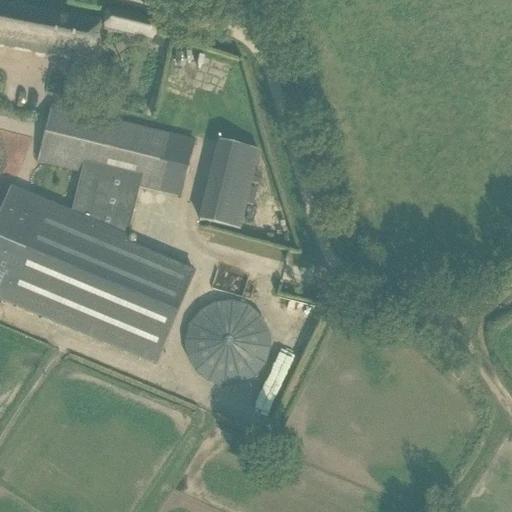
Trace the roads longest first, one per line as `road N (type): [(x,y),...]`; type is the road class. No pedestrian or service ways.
road 1 (track): [(259,38),(324,236),(373,307),(439,323),(511,290)]
road 2 (track): [(131,0),(259,38)]
road 3 (track): [(439,323),(511,427)]
